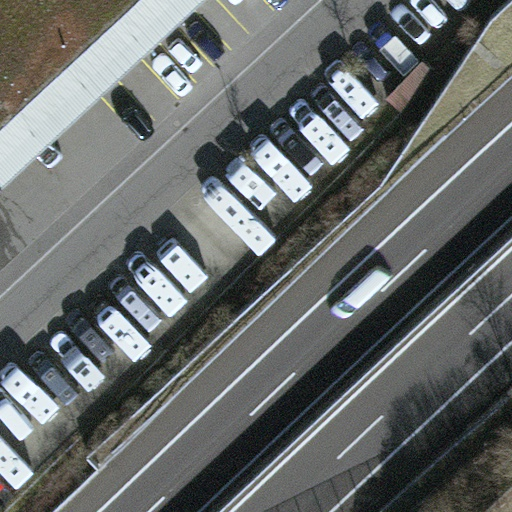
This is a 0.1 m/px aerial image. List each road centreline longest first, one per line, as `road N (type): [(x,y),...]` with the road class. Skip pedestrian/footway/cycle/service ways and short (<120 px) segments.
road 1 (residential): [(364,0),(0,351)]
road 2 (motorway): [(511,172),(149,511)]
road 3 (motorway): [(282,511),(511,301)]
